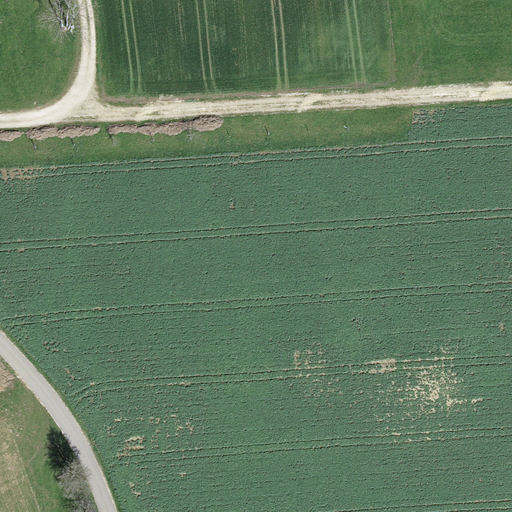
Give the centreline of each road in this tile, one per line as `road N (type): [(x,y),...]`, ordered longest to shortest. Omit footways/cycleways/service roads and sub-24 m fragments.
road 1 (track): [(65,109),(511,87)]
road 2 (unclassified): [(0,342),(71,424),(108,511)]
road 3 (track): [(0,115),(65,109),(84,77),(80,0)]
